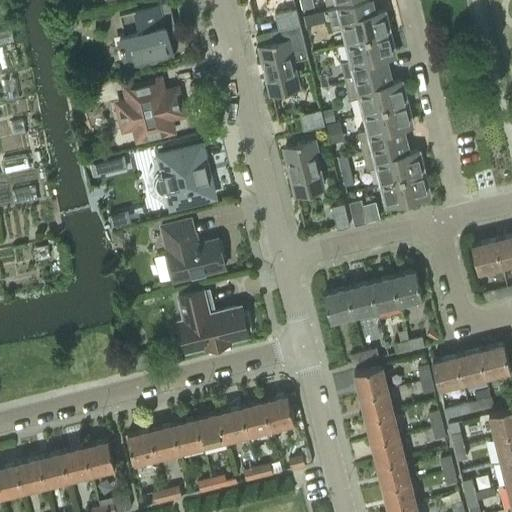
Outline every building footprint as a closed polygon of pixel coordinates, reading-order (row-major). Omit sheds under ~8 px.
[(165,24),(172,22),(166,0),(119,12),(124,32),(119,34),(126,61),(146,56),(148,59),(151,61),(154,61),(157,59),(159,57),(159,53),(171,50),(165,24)] [(348,42),(389,32),(383,9),(371,11),(368,0),(362,0),(328,9),(332,28),(344,26),(348,42)] [(308,56),(296,7),(275,12),(278,27),(270,29),(273,41),(260,44),(272,92),(298,86),(292,60),(308,56)] [(389,32),(348,42),(352,58),(340,61),(345,79),(386,70),(383,58),(394,55),(389,32)] [(386,70),(345,79),(350,98),(361,95),(365,112),(406,102),(400,79),(389,81),(386,70)] [(170,116),(183,113),(177,87),(158,91),(155,78),(124,85),(128,99),(125,99),(131,126),(134,125),(138,139),(173,130),(170,116)] [(115,81),(98,86),(101,97),(118,92),(115,81)] [(406,102),(365,112),(369,128),(358,131),(362,149),(403,139),(400,127),(412,125),(406,102)] [(303,128),(325,123),(321,108),(300,113),(303,128)] [(331,108),(322,110),(325,120),(333,118),(331,108)] [(338,122),(328,124),(332,140),(342,137),(338,122)] [(297,193),(323,187),(311,139),(285,145),(297,193)] [(406,151),(403,139),(362,149),(367,168),(378,165),(382,182),(423,172),(417,149),(406,151)] [(171,205),(214,194),(202,144),(158,155),(162,169),(157,170),(154,175),(153,180),(154,185),(158,189),(162,192),(167,191),(171,205)] [(344,183),(354,181),(350,152),(340,153),(344,183)] [(123,154),(91,162),(94,172),(126,164),(123,154)] [(388,205),(429,195),(423,172),(382,182),(388,205)] [(355,223),(367,220),(361,197),(349,200),(355,223)] [(337,228),(350,225),(344,201),(332,205),(337,228)] [(118,211),(109,213),(112,224),(120,222),(118,211)] [(173,279),(225,266),(218,237),(197,242),(190,217),(161,224),(168,249),(166,250),(173,279)] [(121,228),(112,230),(114,239),(119,238),(122,233),(121,228)] [(511,231),(495,236),(502,264),(511,261),(511,231)] [(478,270),(502,264),(495,236),(472,242),(478,270)] [(392,274),(399,301),(422,296),(416,268),(392,274)] [(399,301),(392,274),(369,279),(376,307),(399,301)] [(347,285),(354,313),(376,307),(369,279),(347,285)] [(509,294),(507,284),(483,290),(485,300),(509,294)] [(330,318),(354,313),(347,285),(323,291),(330,318)] [(247,327),(252,326),(248,309),(243,310),(241,303),(210,311),(204,288),(178,294),(184,317),(179,319),(186,350),(205,345),(205,346),(231,340),(231,339),(249,334),(247,327)] [(421,335),(408,338),(410,348),(424,345),(421,335)] [(410,348),(408,338),(395,342),(397,351),(410,348)] [(503,341),(479,347),(486,374),(510,368),(503,341)] [(376,346),(363,350),(365,359),(378,356),(376,346)] [(463,380),(486,374),(479,347),(456,352),(463,380)] [(365,359),(363,350),(349,353),(352,363),(365,359)] [(439,386),(463,380),(456,352),(432,358),(439,386)] [(132,353),(120,355),(124,370),(135,368),(132,353)] [(360,393),(387,386),(382,363),(354,370),(360,393)] [(418,365),(422,378),(430,376),(427,363),(418,365)] [(430,376),(422,378),(425,391),(434,389),(430,376)] [(365,416),(393,409),(387,386),(360,393),(365,416)] [(288,392),(264,399),(271,426),(295,420),(288,392)] [(491,394),(468,400),(470,410),(493,404),(491,394)] [(248,432),(271,426),(264,399),(241,404),(248,432)] [(447,416),(470,410),(468,400),(444,406),(447,416)] [(226,437),(248,432),(241,404),(219,410),(226,437)] [(511,405),(489,411),(495,435),(511,430),(511,405)] [(430,410),(433,424),(442,421),(439,408),(430,410)] [(371,439),(399,432),(393,409),(365,416),(371,439)] [(203,443),(226,437),(219,410),(196,415),(203,443)] [(181,449),(203,443),(196,415),(174,421),(181,449)] [(158,454),(181,449),(174,421),(151,427),(158,454)] [(442,421),(433,424),(436,437),(445,435),(442,421)] [(158,454),(151,427),(127,433),(134,460),(158,454)] [(454,446),(464,443),(460,430),(451,432),(454,446)] [(511,430),(495,435),(500,459),(511,455),(511,430)] [(377,462),(404,455),(399,432),(371,439),(377,462)] [(84,444),(91,471),(115,465),(108,438),(84,444)] [(464,443),(454,446),(457,459),(467,456),(464,443)] [(91,471),(84,444),(62,449),(69,477),(91,471)] [(69,477),(62,449),(39,455),(46,482),(69,477)] [(289,457),(292,466),(305,463),(303,453),(289,457)] [(444,469),(453,467),(450,454),(441,456),(444,469)] [(46,482),(39,455),(17,461),(24,488),(46,482)] [(382,484),(410,477),(404,455),(377,462),(382,484)] [(511,455),(500,459),(506,482),(511,480),(511,455)] [(0,489),(1,493),(24,488),(17,461),(0,464),(0,489)] [(257,465),(259,474),(272,471),(270,461),(257,465)] [(259,474),(257,465),(244,468),(246,478),(259,474)] [(453,467),(444,469),(448,482),(456,480),(453,467)] [(212,476),(214,486),(227,483),(224,473),(212,476)] [(201,489),(214,486),(212,476),(199,479),(201,489)] [(388,507),(416,500),(410,477),(382,484),(388,507)] [(466,492),(475,490),(472,477),(462,479),(466,492)] [(166,487),(168,497),(181,494),(179,484),(166,487)] [(168,497),(166,487),(153,491),(155,500),(168,497)] [(478,503),(475,490),(466,492),(469,505),(478,503)] [(452,502),(455,511),(464,511),(461,499),(452,502)] [(389,511),(418,511),(416,500),(388,507),(389,511)] [(113,501),(100,504),(102,511),(110,511),(116,511),(113,501)]
